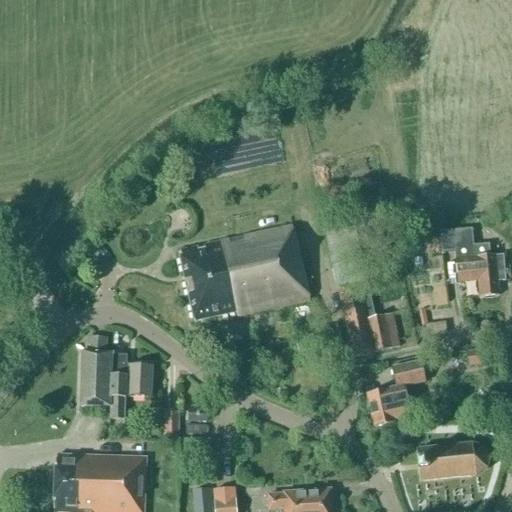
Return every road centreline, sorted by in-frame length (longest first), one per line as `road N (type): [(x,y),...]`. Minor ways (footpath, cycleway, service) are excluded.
road 1 (residential): [(341,444),(218,386),(133,321),(102,314),(65,324)]
road 2 (residential): [(341,444),(351,399),(311,233)]
